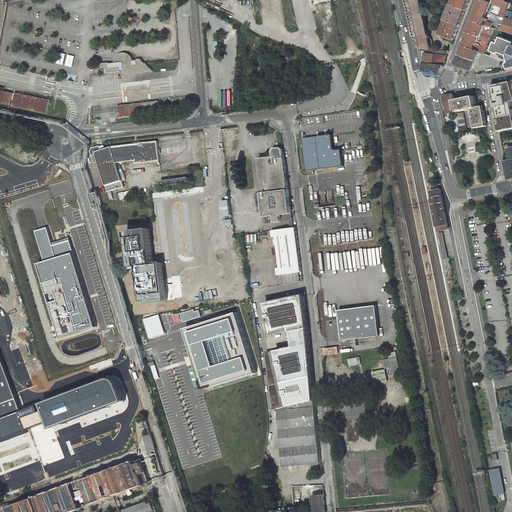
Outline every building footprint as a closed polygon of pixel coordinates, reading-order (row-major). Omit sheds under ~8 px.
[(336,0),(312,0),(315,12),(332,9),(331,2),(337,0),(336,0)] [(470,0),(455,0),(454,5),(467,10),(470,0)] [(481,0),(479,8),(473,21),(492,27),(493,24),(486,22),(487,19),(486,18),(488,12),(491,13),(494,6),(491,5),(492,0),(481,0)] [(510,2),(502,0),(495,0),(494,3),(498,4),(498,6),(503,7),(507,8),(510,2)] [(425,19),(422,5),(410,4),(413,19),(420,19),(425,19)] [(460,26),(466,13),(454,8),(452,13),(450,12),(446,20),(447,21),(460,26)] [(425,19),(420,19),(413,19),(416,30),(421,29),(428,31),(425,19)] [(511,20),(506,19),(502,30),(511,32),(511,20)] [(460,26),(447,21),(441,35),(455,40),(460,26)] [(473,21),(469,32),(481,37),(484,29),(492,32),(494,28),(492,27),(473,21)] [(492,35),(511,41),(511,34),(494,28),(492,32),(492,35)] [(429,34),(428,33),(428,31),(421,29),(416,30),(420,49),(425,49),(432,50),(429,39),(430,37),(430,36),(429,34)] [(463,46),(479,52),(485,54),(487,49),(476,45),(479,37),(480,37),(481,37),(469,32),(463,46)] [(479,52),(463,46),(456,65),(472,71),(479,52)] [(425,49),(423,70),(423,71),(441,74),(444,68),(442,68),(433,65),(434,59),(434,55),(435,51),(434,50),(432,50),(425,49)] [(509,58),(487,49),(485,54),(486,55),(508,63),(507,71),(511,70),(511,65),(511,60),(509,61),(509,58)] [(124,73),(151,71),(146,63),(144,64),(141,59),(137,60),(136,61),(134,61),(134,59),(133,57),(132,55),(130,54),(129,53),(127,52),(125,51),(123,51),(121,51),(119,52),(118,53),(116,55),(115,56),(114,58),(114,60),(114,62),(109,63),(108,62),(101,63),(101,64),(100,65),(101,68),(105,67),(105,72),(121,71),(121,70),(123,70),(124,73)] [(66,65),(72,67),(75,56),(68,54),(66,65)] [(444,56),(434,55),(434,59),(433,65),(442,68),(444,59),(444,56)] [(501,101),(509,99),(508,96),(509,95),(510,100),(511,100),(511,81),(491,87),(495,110),(510,108),(508,101),(501,102),(501,101)] [(11,107),(47,114),(50,100),(15,92),(15,94),(0,90),(0,103),(10,106),(11,100),(13,100),(11,107)] [(455,101),(454,95),(443,97),(447,114),(453,113),(451,108),(456,107),(455,101)] [(475,96),(455,101),(456,107),(457,112),(458,112),(458,113),(459,113),(458,112),(469,110),(469,109),(472,108),(477,107),(475,96)] [(158,100),(117,105),(119,117),(160,112),(158,100)] [(487,126),(484,110),(473,112),(472,112),(475,128),(487,126)] [(457,114),(461,131),(467,130),(464,113),(457,114)] [(511,130),(511,129),(511,121),(509,122),(498,125),(500,132),(511,129),(511,130)] [(334,133),(304,137),(308,169),(346,165),(344,148),(336,149),(334,133)] [(113,148),(117,165),(137,163),(138,166),(161,165),(160,145),(113,148)] [(255,194),(258,210),(265,209),(267,223),(290,219),(290,223),(291,223),(291,226),(294,225),(283,148),(280,146),(274,147),(272,150),(273,156),(258,158),(263,193),(255,194)] [(117,165),(113,148),(101,152),(100,147),(92,152),(93,157),(96,156),(106,194),(124,190),(117,165)] [(86,169),(95,206),(102,204),(94,168),(86,169)] [(160,188),(187,184),(186,178),(160,182),(160,188)] [(431,191),(432,198),(444,195),(442,189),(436,190),(431,191)] [(444,195),(432,198),(432,199),(438,226),(439,227),(450,225),(445,203),(444,195)] [(438,226),(432,199),(429,199),(435,227),(438,226)] [(303,270),(298,227),(277,229),(282,273),(303,270)] [(153,262),(149,229),(123,231),(124,238),(126,238),(129,267),(137,266),(142,303),(166,301),(161,261),(153,262)] [(444,233),(439,234),(441,241),(445,260),(449,259),(444,233)] [(287,274),(287,282),(300,282),(300,274),(287,274)] [(280,350),(292,405),(294,405),(294,409),(317,404),(316,388),(309,322),(306,297),(270,304),(277,335),(294,332),(297,347),(280,350)] [(377,305),(339,310),(344,340),(381,335),(377,305)] [(232,313),(180,328),(197,380),(195,381),(198,390),(201,389),(251,373),(232,313)] [(158,314),(142,319),(148,339),(165,334),(158,314)] [(294,405),(292,405),(280,350),(271,352),(283,407),(281,407),(281,421),(296,420),(294,409),(294,405)] [(396,351),(389,352),(391,372),(399,371),(396,351)] [(360,356),(348,359),(350,366),(362,364),(360,356)] [(0,442),(25,433),(17,411),(0,363),(0,442)] [(385,367),(372,369),(374,381),(386,380),(385,367)] [(169,424),(177,422),(163,371),(154,373),(169,424)] [(122,413),(125,411),(127,407),(129,403),(129,399),(126,392),(123,384),(120,379),(117,376),(113,375),(109,376),(36,404),(18,410),(17,411),(25,433),(0,442),(0,475),(7,473),(40,461),(42,467),(65,458),(60,436),(58,430),(80,422),(82,428),(117,415),(122,413)] [(281,421),(284,465),(288,465),(323,462),(317,404),(294,409),(296,420),(281,421)] [(140,420),(146,436),(151,435),(145,418),(140,420)] [(86,506),(143,485),(142,483),(147,481),(144,473),(145,472),(141,460),(135,463),(134,461),(77,482),(86,506)] [(504,480),(502,468),(490,470),(495,496),(497,496),(499,502),(506,501),(504,494),(507,494),(504,480)] [(65,486),(4,508),(5,511),(69,511),(74,510),(65,486)] [(327,511),(326,495),(314,496),(314,511),(327,511)] [(119,510),(119,511),(153,511),(153,509),(146,511),(128,511),(127,509),(150,501),(149,499),(119,510)] [(150,501),(127,509),(128,511),(146,511),(153,509),(150,501)]
